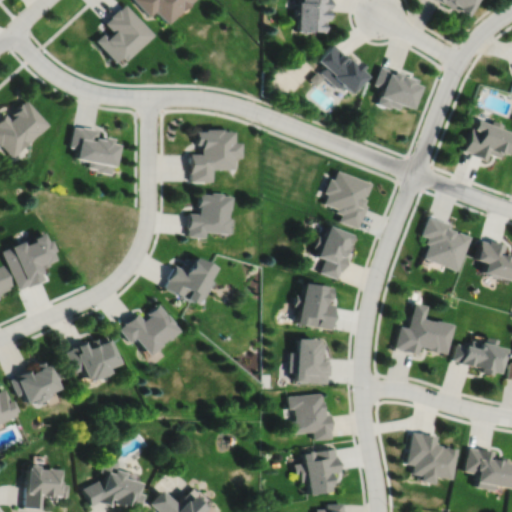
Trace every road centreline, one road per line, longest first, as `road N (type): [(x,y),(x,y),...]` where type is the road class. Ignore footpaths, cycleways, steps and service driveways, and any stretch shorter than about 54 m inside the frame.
road 1 (residential): [(511,210),(221,101),(89,91),(47,69),(11,31)]
road 2 (residential): [(414,174),(364,332),(361,389),(377,511)]
road 3 (residential): [(511,11),(460,60),(414,174)]
road 4 (residential): [(127,269),(147,222),(148,97)]
road 5 (residential): [(361,389),(405,390),(511,418)]
road 6 (residential): [(0,338),(102,291),(127,269)]
